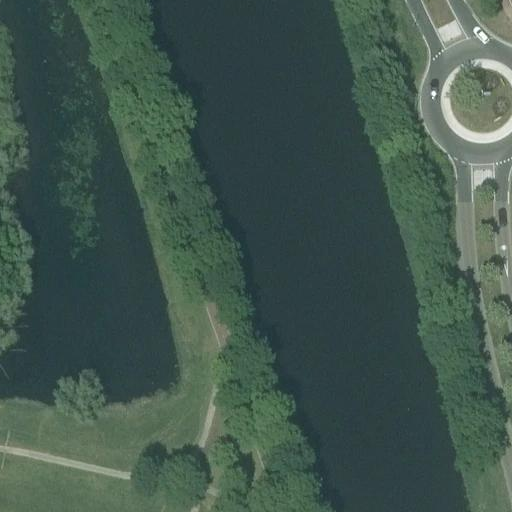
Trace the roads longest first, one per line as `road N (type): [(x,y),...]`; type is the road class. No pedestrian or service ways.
road 1 (secondary): [(456,151),(471,318),(511,483)]
road 2 (secondary): [(511,309),(500,177),(508,151)]
